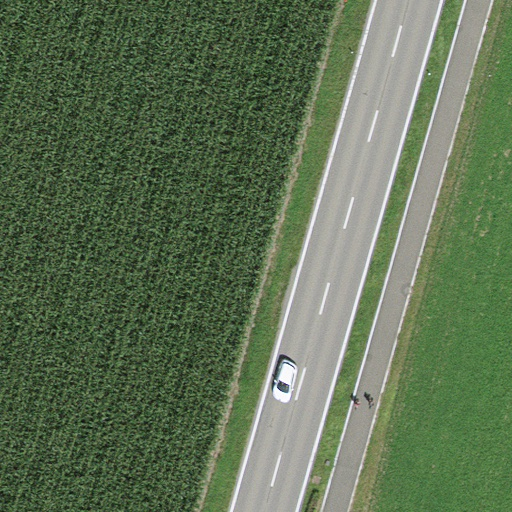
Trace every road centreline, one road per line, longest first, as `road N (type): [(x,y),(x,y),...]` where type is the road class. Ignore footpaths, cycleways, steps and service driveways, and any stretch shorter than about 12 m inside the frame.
road 1 (primary): [(268,511),(411,0)]
road 2 (track): [(335,511),(477,0)]
